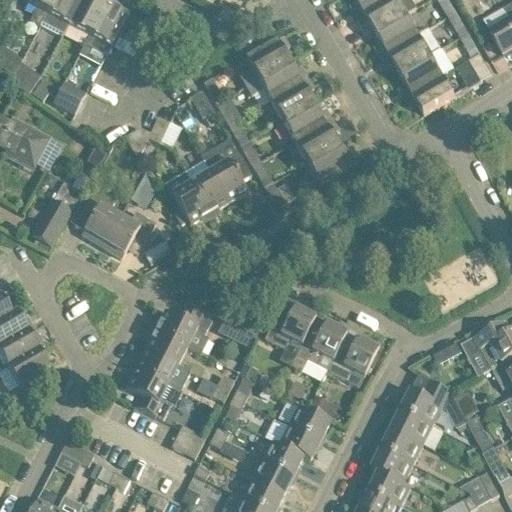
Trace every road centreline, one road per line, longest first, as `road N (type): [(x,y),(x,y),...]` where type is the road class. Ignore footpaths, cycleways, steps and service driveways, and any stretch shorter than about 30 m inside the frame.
road 1 (residential): [(86,382),(154,294),(135,272),(47,289)]
road 2 (residential): [(447,128),(407,151),(303,0)]
road 3 (residential): [(319,511),(397,358),(411,351)]
road 4 (residential): [(511,259),(447,128)]
road 5 (residential): [(21,511),(86,382)]
road 6 (residential): [(102,125),(174,3)]
road 7 (residential): [(411,351),(295,295)]
road 8 (residential): [(174,3),(236,35),(267,18),(279,0)]
